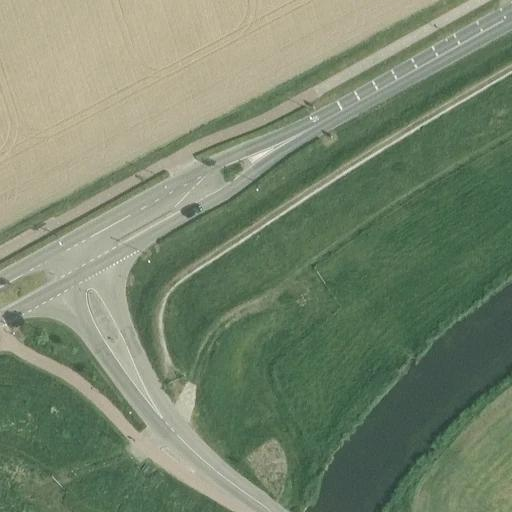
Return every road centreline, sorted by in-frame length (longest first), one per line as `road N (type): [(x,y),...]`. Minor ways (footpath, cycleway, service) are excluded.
road 1 (primary): [(322,122),(207,167),(62,249)]
road 2 (primary): [(95,267),(228,195),(322,122)]
road 3 (primary): [(322,122),(511,17)]
road 4 (tertiary): [(265,511),(182,447),(135,382)]
road 5 (tertiary): [(135,382),(128,332),(95,267)]
road 6 (tertiary): [(63,286),(100,352),(135,382)]
